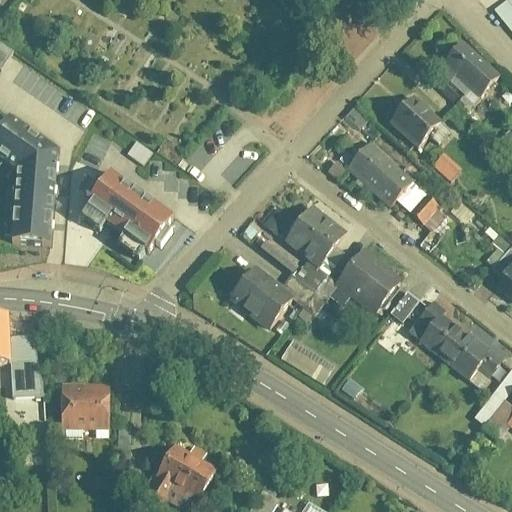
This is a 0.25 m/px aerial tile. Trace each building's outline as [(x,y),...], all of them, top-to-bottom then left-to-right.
[(511,0),(507,0),(493,12),(511,33),(511,0)] [(481,99),(502,76),(465,41),(443,64),(481,99)] [(418,146),(442,121),(415,96),(392,122),(418,146)] [(13,246),(51,249),(57,153),(11,120),(0,134),(0,158),(18,173),(13,246)] [(127,155),(143,165),(151,153),(135,143),(127,155)] [(415,180),(372,143),(348,171),(391,208),(398,200),(415,180)] [(443,154),(431,167),(449,183),(461,170),(443,154)] [(88,208),(151,252),(174,219),(111,175),(88,208)] [(415,180),(398,200),(413,212),(428,196),(430,193),(415,180)] [(428,196),(413,212),(426,224),(441,207),(428,196)] [(264,224),(278,235),(291,220),(277,208),(264,224)] [(318,268),(347,234),(316,208),(287,242),(309,261),(318,268)] [(299,269),(267,241),(262,247),(294,275),(299,269)] [(373,319),(403,283),(365,250),(334,286),(373,319)] [(318,268),(309,261),(296,276),(314,292),(315,293),(329,277),(318,268)] [(268,329),(295,297),(284,287),(258,265),(231,297),(268,329)] [(511,268),(495,289),(511,301),(511,268)] [(294,275),(284,287),(295,297),(304,304),(314,292),(296,276),(294,275)] [(403,324),(420,303),(407,293),(391,315),(403,324)] [(412,331),(424,341),(444,315),(448,311),(435,301),(412,331)] [(467,381),(490,350),(444,315),(424,341),(421,345),(467,381)] [(9,317),(0,317),(0,366),(12,366),(9,317)] [(292,341),(281,360),(323,385),(334,366),(292,341)] [(490,350),(467,381),(480,390),(507,355),(494,345),(490,350)] [(511,392),(511,372),(475,420),(485,428),(487,426),(506,401),(511,392)] [(112,431),(112,386),(63,386),(63,431),(112,431)] [(511,413),(511,405),(506,401),(487,426),(497,433),(505,423),(511,413)] [(132,427),(120,427),(120,459),(132,459),(132,427)] [(194,507),(217,470),(177,447),(155,483),(194,507)] [(112,477),(96,477),(96,494),(112,494),(112,477)] [(250,511),(273,511),(280,502),(263,492),(250,511)]
